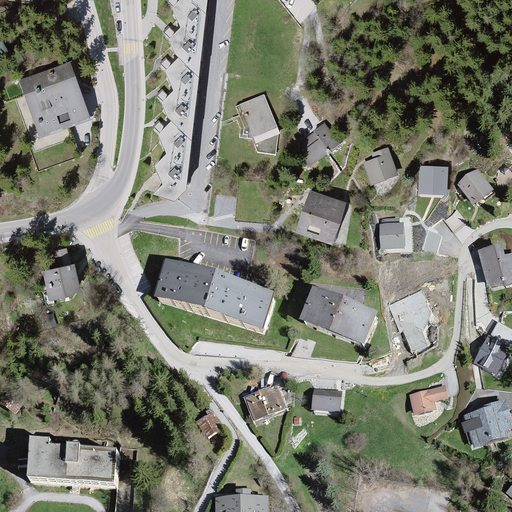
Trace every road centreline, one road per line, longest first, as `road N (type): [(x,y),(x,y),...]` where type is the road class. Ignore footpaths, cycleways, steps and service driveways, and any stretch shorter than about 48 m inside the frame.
road 1 (residential): [(185,364),(388,381),(435,369),(455,343),(469,242),(511,224)]
road 2 (tertiary): [(129,0),(131,133),(116,188),(100,206)]
road 3 (unclassified): [(82,0),(107,86),(100,206)]
road 4 (residential): [(185,364),(204,376),(298,511)]
road 5 (residential): [(100,206),(101,229),(128,292),(185,364)]
